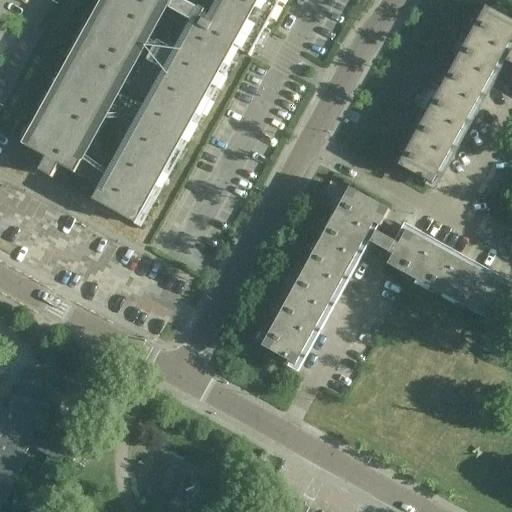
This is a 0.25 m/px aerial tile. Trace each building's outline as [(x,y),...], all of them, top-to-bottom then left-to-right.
[(27,146),(26,147),(46,158),(39,171),(52,178),(59,165),(75,174),(172,0),(106,0),(94,19),(83,45),(66,69),(55,96),(38,119),(27,146)] [(192,22),(93,201),(136,224),(233,48),(250,57),(258,43),(265,30),(281,0),(231,0),(226,10),(221,8),(215,18),(182,0),(174,0),(169,9),(192,22)] [(511,20),(487,7),(399,166),(438,187),(507,62),(511,52),(511,20)] [(350,188),(263,347),(297,366),(375,224),(381,227),(390,210),(350,188)] [(511,292),(511,289),(407,231),(400,245),(377,232),(371,243),(393,256),(388,265),(495,324),(511,292)] [(0,510),(30,456),(26,453),(30,446),(56,460),(67,457),(74,461),(77,455),(48,439),(42,440),(33,435),(59,388),(29,372),(8,409),(0,405),(0,510)] [(307,511),(309,508),(276,490),(264,511),(307,511)]
